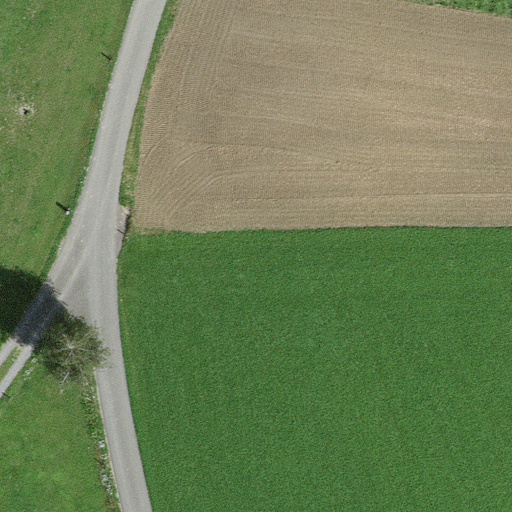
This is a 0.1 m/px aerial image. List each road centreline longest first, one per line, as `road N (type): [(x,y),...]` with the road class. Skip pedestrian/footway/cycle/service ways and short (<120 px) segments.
road 1 (residential): [(135,511),(103,385),(91,249),(106,149),(148,0)]
road 2 (track): [(0,382),(91,249)]
